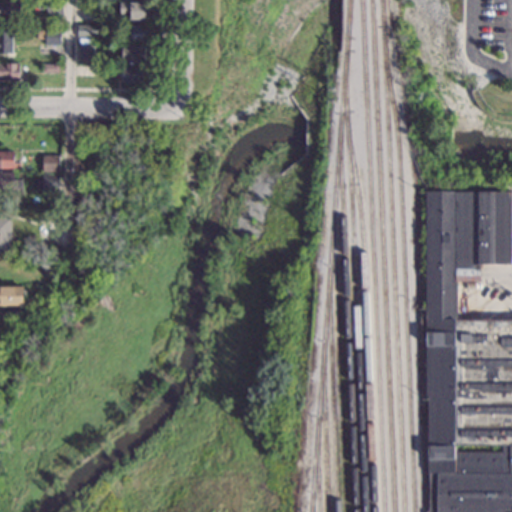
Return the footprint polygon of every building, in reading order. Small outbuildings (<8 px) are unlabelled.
[(19,21),(17,21),(17,22),(13,22),(13,20),(0,20),(0,1),(19,1),(19,21)] [(62,17),(46,17),(46,9),(37,9),(37,1),(62,1),(62,17)] [(143,4),(148,4),(147,20),(129,20),(129,15),(120,15),(120,2),(143,3),(143,4)] [(96,38),(76,37),(76,25),(96,26),(96,38)] [(140,30),(149,30),(149,40),(122,39),(122,29),(127,29),(127,25),(140,25),(140,30)] [(10,53),(0,53),(0,30),(11,31),(10,53)] [(60,45),(44,45),(45,30),(60,30),(60,45)] [(92,60),(78,59),(78,45),(93,46),(92,60)] [(143,63),(121,62),(122,45),(144,46),(143,63)] [(20,81),(0,80),(0,63),(20,64),(20,81)] [(58,65),(58,73),(42,73),(42,65),(58,65)] [(143,74),(146,74),(146,78),(143,78),(143,83),(122,83),(122,67),(143,67),(143,74)] [(14,169),(0,169),(0,151),(14,151),(14,169)] [(59,172),(41,171),(42,157),(59,157),(59,172)] [(13,180),(23,180),(22,191),(0,190),(0,174),(13,174),(13,180)] [(58,191),(41,191),(42,175),(58,175),(58,191)] [(509,256),(511,256),(511,265),(476,265),(476,282),(457,281),(456,320),(511,320),(511,511),(427,511),(427,396),(424,396),(425,193),(510,193),(509,256)] [(10,253),(0,252),(0,219),(11,219),(10,253)] [(22,273),(0,273),(0,257),(22,258),(22,273)] [(50,272),(35,272),(35,257),(50,258),(50,272)] [(23,306),(0,305),(0,287),(23,288),(23,306)]
